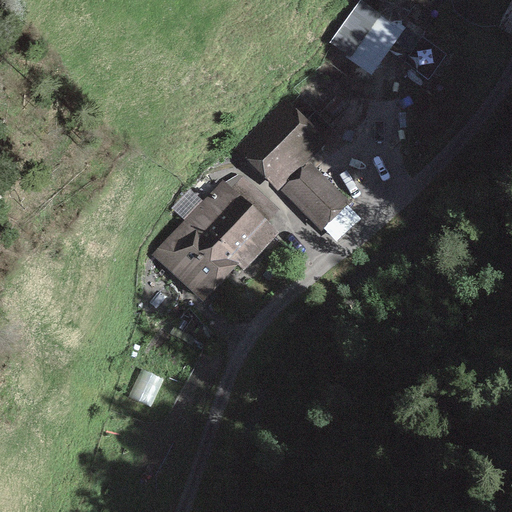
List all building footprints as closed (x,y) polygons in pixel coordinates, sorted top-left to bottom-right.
[(361,0),(359,0),(329,44),(372,74),(403,29),(391,20),(379,12),(361,0)] [(379,0),(379,12),(391,20),(402,21),(411,12),(410,0),(379,0)] [(284,99),(234,149),(278,192),(328,143),(284,99)] [(310,163),(281,191),(321,232),(350,204),(310,163)] [(238,174),(225,182),(223,180),(153,255),(205,304),(238,267),(245,274),(279,234),(269,223),(280,211),(243,176),(238,174)]
